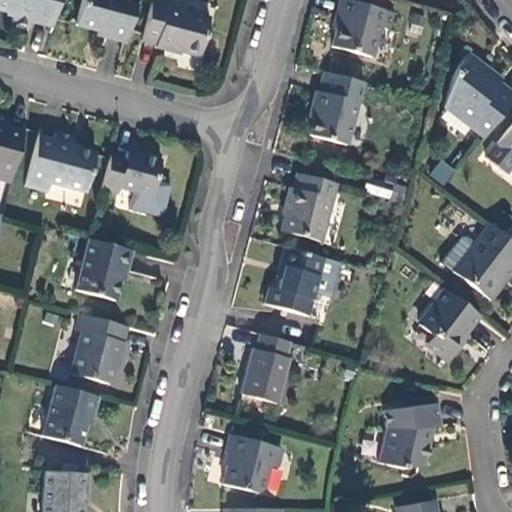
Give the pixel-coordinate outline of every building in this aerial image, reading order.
[(11,23),(28,27),(30,22),(51,28),(57,0),(0,0),(0,10),(13,14),(11,23)] [(105,34),(104,37),(124,42),(135,0),(134,0),(81,0),(75,25),(105,34)] [(165,7),(167,2),(159,0),(150,0),(140,42),(154,46),(153,48),(170,52),(170,50),(198,57),(208,18),(165,7)] [(392,14),(342,0),(338,0),(334,17),(338,17),(330,48),(370,58),(378,28),(387,30),(392,14)] [(481,138),(511,99),(511,95),(497,84),(486,75),(488,72),(465,54),(452,71),(442,107),(481,138)] [(497,84),(499,81),(488,72),(486,75),(497,84)] [(307,136),(345,146),(362,83),(322,73),(317,93),(314,92),(310,109),(314,110),(307,136)] [(0,180),(8,183),(22,132),(7,128),(9,120),(0,118),(0,180)] [(511,122),(484,158),(505,174),(511,165),(511,122)] [(48,184),(83,193),(94,154),(70,148),(72,138),(54,133),(52,140),(37,136),(23,186),(46,193),(48,184)] [(109,156),(100,190),(116,194),(117,188),(149,197),(159,161),(125,152),(124,160),(109,156)] [(429,176),(445,185),(454,169),(438,160),(429,176)] [(390,184),(405,188),(408,176),(385,170),(382,182),(390,184)] [(279,232),(319,242),(334,184),(296,174),(292,190),(288,189),(283,207),(286,208),(279,232)] [(362,192),(386,198),(390,184),(382,182),(366,178),(362,192)] [(511,264),(511,243),(486,222),(448,271),(488,302),(501,286),(497,283),(504,275),(511,264)] [(130,251),(86,240),(73,291),(112,301),(121,270),(124,272),(130,251)] [(322,259),(283,249),(278,268),(282,269),(276,290),(268,288),(263,305),(306,317),(322,259)] [(507,278),(504,275),(497,283),(501,286),(507,278)] [(442,290),(431,304),(433,306),(417,326),(430,336),(434,339),(426,349),(444,362),(457,345),(455,344),(476,317),(442,290)] [(79,315),(74,332),(80,333),(69,375),(107,385),(113,362),(116,363),(125,328),(79,315)] [(287,359),(284,358),(288,343),(257,334),(253,350),(250,349),(237,395),(275,405),(287,359)] [(423,346),(426,349),(434,339),(430,336),(423,346)] [(96,398),(53,386),(40,437),(78,447),(86,416),(90,418),(96,398)] [(401,469),(403,461),(421,466),(427,440),(425,440),(428,428),(439,426),(436,403),(381,411),(384,428),(375,463),(401,469)] [(260,490),(267,466),(275,468),(280,449),(229,435),(224,453),(229,454),(221,485),(254,494),(260,490)] [(86,474),(43,472),(40,511),(80,511),(81,495),(85,495),(86,474)] [(434,511),(433,501),(394,508),(395,511),(434,511)] [(348,511),(347,502),(328,505),(328,511),(348,511)]
